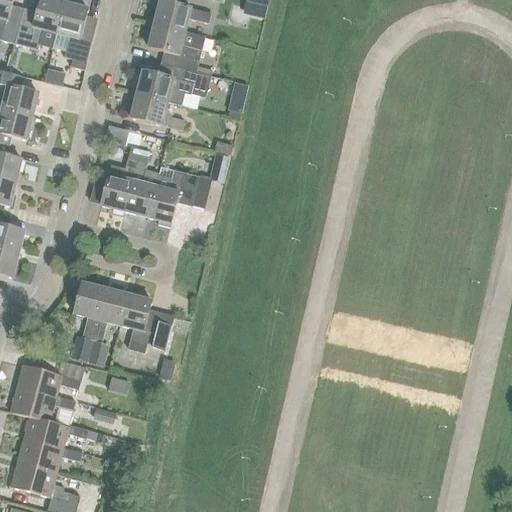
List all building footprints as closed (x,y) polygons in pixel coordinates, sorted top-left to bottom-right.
[(0,0),(0,42),(1,42),(14,46),(24,11),(11,7),(12,0),(0,0)] [(24,11),(14,46),(37,52),(39,45),(52,49),(55,36),(64,5),(44,0),(39,0),(36,14),(24,11)] [(159,3),(153,26),(184,33),(187,21),(208,26),(210,16),(190,11),(190,10),(159,3)] [(64,5),(55,36),(68,39),(64,52),(63,59),(71,61),(69,69),(83,73),(91,44),(79,41),(87,12),(64,5)] [(159,66),(210,78),(211,72),(197,69),(205,38),(184,33),(153,26),(148,50),(162,54),(159,66)] [(159,66),(156,77),(142,73),(136,97),(166,104),(180,108),(184,95),(204,100),(210,78),(159,66)] [(51,71),(49,83),(67,86),(69,74),(51,71)] [(0,73),(0,111),(31,119),(37,95),(18,90),(21,79),(0,73)] [(166,104),(136,97),(130,120),(161,128),(181,133),(183,123),(163,118),(166,104)] [(0,146),(9,149),(11,139),(25,143),(31,119),(0,111),(0,146)] [(125,147),(135,150),(139,136),(128,133),(125,147)] [(0,181),(15,185),(21,162),(6,158),(9,149),(0,146),(0,181)] [(100,207),(100,208),(124,214),(137,163),(145,165),(148,155),(135,152),(130,150),(127,161),(124,173),(110,169),(108,177),(106,184),(100,207)] [(215,179),(229,183),(235,159),(221,155),(215,179)] [(137,163),(124,214),(147,220),(155,189),(141,186),(147,166),(145,165),(137,163)] [(155,189),(147,220),(159,223),(158,227),(169,230),(170,226),(176,205),(191,209),(191,208),(204,211),(211,182),(183,175),(173,172),(171,181),(158,177),(155,189)] [(0,216),(1,217),(4,208),(9,209),(15,185),(0,181),(0,216)] [(0,252),(18,257),(24,233),(4,228),(6,218),(1,217),(0,216),(0,252)] [(0,277),(12,280),(18,257),(0,252),(0,277)] [(81,340),(91,342),(104,291),(81,285),(73,316),(87,320),(81,340)] [(106,325),(119,328),(127,297),(104,291),(91,342),(101,345),(106,325)] [(173,318),(159,315),(149,312),(151,303),(127,297),(119,328),(133,331),(127,352),(144,356),(146,346),(151,348),(150,350),(164,353),(173,318)] [(70,360),(86,365),(92,343),(76,339),(70,360)] [(93,344),(88,364),(103,368),(108,347),(93,344)] [(22,367),(16,391),(55,401),(55,398),(58,389),(77,395),(80,383),(61,378),(22,367)] [(110,380),(107,392),(125,397),(128,385),(110,380)] [(29,420),(38,423),(38,421),(48,424),(53,407),(72,412),(74,404),(55,398),(55,401),(16,391),(9,415),(29,420)] [(92,421),(112,427),(115,416),(95,411),(92,421)] [(29,420),(23,440),(23,442),(62,453),(62,450),(66,436),(85,441),(87,432),(68,427),(68,429),(48,424),(38,421),(38,423),(29,420)] [(81,455),(62,450),(62,453),(23,442),(16,466),(55,477),(60,459),(79,464),(81,455)] [(51,490),(55,477),(16,466),(10,489),(49,500),(49,499),(49,500),(46,511),(74,511),(79,498),(51,490)]
